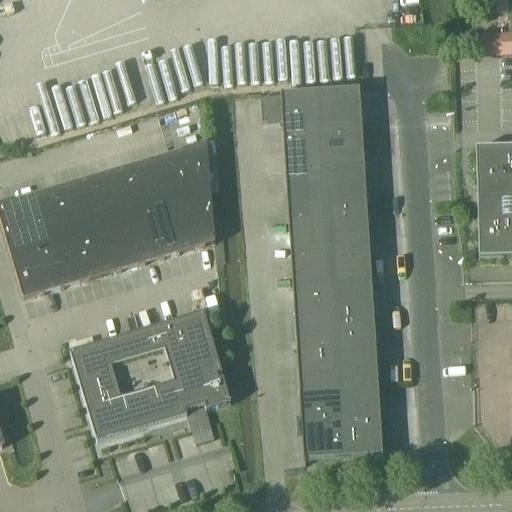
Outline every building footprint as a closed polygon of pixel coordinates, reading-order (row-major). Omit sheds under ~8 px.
[(507,16),(505,0),(487,0),(488,17),(507,16)] [(511,37),(476,39),(476,59),(511,57),(511,37)] [(301,96),(304,143),(362,139),(359,92),(301,96)] [(279,97),(282,144),(304,143),(301,96),(279,97)] [(304,143),(306,183),(364,179),(362,139),(304,143)] [(282,144),(285,184),(306,183),(304,143),(282,144)] [(168,159),(182,205),(210,197),(206,147),(168,159)] [(497,152),(475,152),(475,159),(476,192),(477,208),(487,208),(487,222),(477,222),(478,255),(478,262),(500,262),(500,255),(511,254),(511,157),(497,158),(497,152)] [(150,164),(163,211),(182,205),(168,159),(150,164)] [(130,170),(144,217),(163,211),(150,164),(130,170)] [(115,189),(125,223),(144,217),(130,170),(111,175),(115,189)] [(100,208),(106,228),(125,223),(115,189),(111,175),(92,181),(100,208)] [(306,183),(309,223),(367,219),(364,179),(306,183)] [(85,227),(86,234),(106,228),(100,208),(92,181),(73,187),(85,227)] [(285,184),(287,224),(309,223),(306,183),(285,184)] [(54,192),(67,239),(86,234),(85,227),(73,187),(54,192)] [(34,198),(48,245),(67,239),(54,192),(34,198)] [(163,211),(177,258),(215,247),(210,197),(182,205),(163,211)] [(0,208),(0,226),(9,256),(48,245),(34,198),(0,208)] [(144,217),(158,264),(177,258),(163,211),(144,217)] [(125,223),(138,269),(158,264),(144,217),(125,223)] [(309,223),(311,263),(330,261),(369,259),(367,219),(309,223)] [(86,234),(100,281),(138,269),(125,223),(106,228),(86,234)] [(287,224),(290,264),(311,263),(309,223),(287,224)] [(48,245),(62,292),(100,281),(86,234),(67,239),(48,245)] [(23,303),(62,292),(48,245),(9,256),(23,303)] [(330,261),(334,329),(373,326),(369,259),(330,261)] [(290,264),(294,331),(334,329),(330,261),(311,263),(290,264)] [(96,447),(141,434),(186,420),(185,416),(204,410),(205,415),(230,407),(223,382),(218,384),(217,380),(221,378),(203,317),(69,357),(96,447)] [(334,329),(338,395),(378,393),(373,326),(334,329)] [(294,331),(298,398),(338,395),(334,329),(294,331)] [(338,395),(340,427),(380,425),(378,393),(338,395)] [(298,398),(300,430),(340,427),(338,395),(298,398)] [(340,427),(342,460),(380,457),(380,464),(382,464),(380,425),(340,427)] [(300,430),(303,467),(303,469),(304,469),(304,462),(342,460),(340,427),(300,430)]
